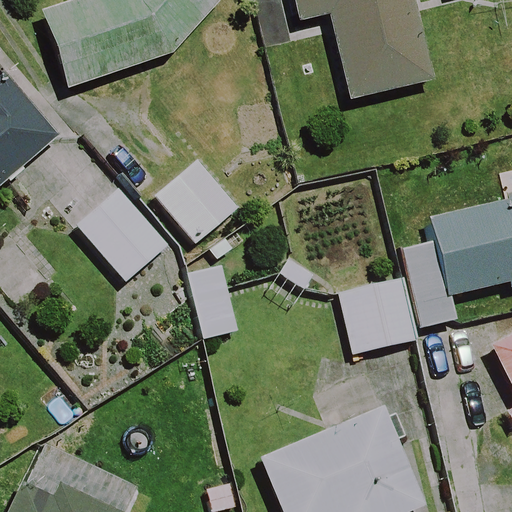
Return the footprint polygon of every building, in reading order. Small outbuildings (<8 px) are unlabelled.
[(68,0),(26,14),(53,94),(160,58),(211,1),(210,0),(68,0)] [(279,0),(285,25),(315,19),(335,105),(419,86),(399,0),(279,0)] [(0,180),(47,141),(0,85),(0,180)] [(227,212),(186,163),(142,199),(183,248),(227,212)] [(157,249),(108,192),(64,229),(114,286),(157,249)] [(389,253),(408,332),(444,324),(439,301),(495,287),(497,293),(511,289),(511,192),(493,197),(494,204),(414,223),(420,246),(389,253)] [(228,335),(213,269),(177,277),(192,343),(228,335)] [(405,345),(391,282),(327,297),(342,359),(405,345)] [(511,331),(476,350),(507,409),(499,413),(508,429),(511,426),(511,331)] [(407,511),(412,510),(371,410),(245,462),(265,511),(407,511)] [(33,448),(14,488),(9,486),(0,504),(0,511),(116,511),(126,492),(33,448)]
